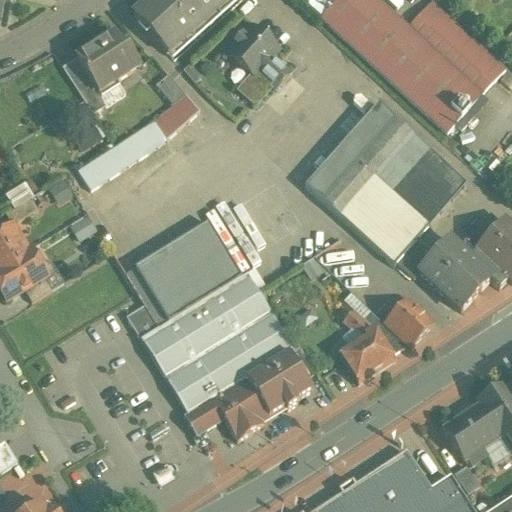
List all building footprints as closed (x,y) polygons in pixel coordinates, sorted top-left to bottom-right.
[(232,0),(154,0),(132,20),(167,59),(232,0)] [(306,0),(303,4),(313,14),(326,0),(306,0)] [(326,0),(313,14),(322,22),(341,0),(326,0)] [(409,33),(373,0),(341,0),(322,22),(321,22),(447,138),(460,123),(460,124),(468,115),(468,114),(481,99),(409,33)] [(462,0),(450,14),(450,15),(463,0),(462,0)] [(505,73),(433,6),(409,33),(481,99),(505,73)] [(253,31),(244,41),(242,39),(235,47),(237,49),(227,59),(253,81),(257,77),(271,61),(277,53),(253,31)] [(113,37),(103,44),(105,46),(76,64),(98,98),(140,72),(127,52),(124,54),(113,37)] [(289,77),(271,61),(257,77),(275,93),(289,77)] [(76,64),(62,72),(93,119),(106,111),(98,98),(76,64)] [(184,99),(167,80),(155,91),(172,110),(184,99)] [(185,100),(155,126),(168,145),(200,117),(185,100)] [(465,190),(378,109),(340,152),(428,231),(465,190)] [(155,126),(78,176),(91,196),(168,145),(155,126)] [(428,231),(340,152),(305,191),(393,271),(396,268),(418,243),(428,231)] [(57,207),(72,200),(65,184),(50,191),(57,207)] [(31,203),(5,219),(13,230),(38,215),(31,203)] [(78,245),(97,234),(88,218),(69,229),(78,245)] [(511,233),(503,225),(476,254),(507,284),(511,288),(511,287),(511,233)] [(208,228),(135,273),(168,327),(241,282),(208,228)] [(8,231),(0,236),(0,271),(27,255),(20,242),(16,244),(8,231)] [(418,243),(396,268),(413,284),(419,278),(418,277),(434,259),(418,243)] [(459,253),(449,244),(434,259),(418,277),(419,278),(460,316),(490,285),(498,293),(507,284),(476,254),(469,262),(459,253)] [(466,245),(459,253),(469,262),(476,254),(466,245)] [(0,271),(0,294),(6,304),(23,294),(44,281),(38,273),(42,271),(31,253),(27,255),(0,271)] [(168,327),(135,273),(125,279),(144,310),(151,322),(158,333),(158,334),(168,327)] [(168,327),(158,334),(158,333),(140,344),(141,346),(142,345),(152,363),(153,364),(164,382),(165,384),(175,400),(176,402),(189,421),(188,421),(190,424),(209,429),(222,421),(237,447),(251,438),(251,437),(263,430),(261,426),(285,412),(287,415),(297,408),(295,405),(311,395),(304,383),(314,377),(298,351),(293,355),(247,279),(241,282),(168,327)] [(44,281),(23,294),(31,307),(52,294),(44,281)] [(434,329),(407,304),(384,328),(411,353),(434,329)] [(144,310),(126,321),(133,333),(151,322),(144,310)] [(363,324),(353,315),(343,326),(353,336),(356,333),(364,341),(374,334),(363,324)] [(406,351),(370,316),(363,324),(374,334),(392,360),(406,351)] [(364,341),(338,358),(358,388),(394,365),(392,360),(374,334),(364,341)] [(502,392),(478,407),(479,408),(442,432),(464,467),(467,465),(471,471),(487,461),(483,455),(501,443),(511,460),(511,459),(511,386),(503,393),(502,392)] [(5,446),(0,448),(0,478),(18,467),(5,446)] [(345,490),(338,494),(341,498),(320,511),(470,511),(450,481),(430,494),(406,456),(355,489),(352,485),(345,490)] [(479,491),(466,470),(454,478),(468,499),(479,491)] [(511,511),(511,501),(495,511),(511,511)]
